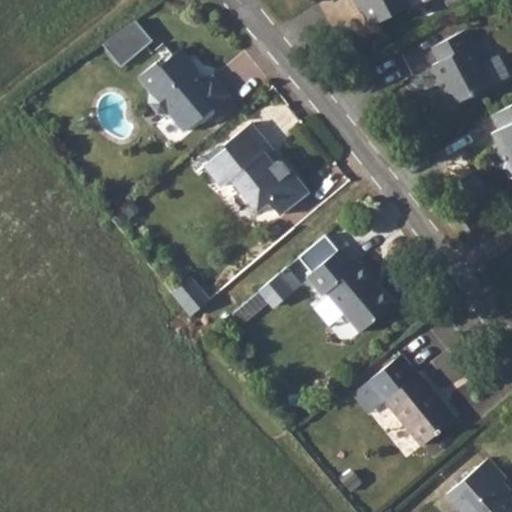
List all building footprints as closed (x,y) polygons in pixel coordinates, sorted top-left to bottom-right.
[(354,0),(363,16),(369,13),(377,26),(413,8),(409,0),(354,0)] [(127,22),(96,46),(112,67),(142,43),(127,22)] [(467,33),(436,49),(443,62),(436,66),(457,105),(511,75),(500,54),(484,64),(467,33)] [(158,60),(140,75),(151,89),(151,100),(160,112),(169,112),(185,131),(229,94),(213,75),(203,82),(195,72),(199,69),(181,47),(162,64),(158,60)] [(511,105),(494,115),(501,129),(494,132),(509,160),(507,167),(511,177),(511,176),(511,105)] [(233,180),(244,193),(250,188),(267,207),(272,203),(282,215),(310,192),(282,162),(276,162),(274,163),(266,153),(271,148),(250,123),(223,146),(225,148),(205,166),(223,188),(233,180)] [(250,188),(244,193),(260,213),(267,207),(250,188)] [(468,215),(459,222),(470,236),(479,230),(468,215)] [(309,274),(304,278),(320,297),(325,293),(359,332),(393,302),(379,285),(377,288),(356,264),(354,266),(339,249),(335,251),(322,236),(296,258),(309,274)] [(256,292),(270,308),(298,284),(284,268),(256,292)] [(192,277),(172,293),(190,315),(210,298),(192,277)] [(352,394),(362,405),(378,392),(386,402),(421,445),(455,416),(418,371),(416,373),(400,355),(352,394)] [(378,392),(362,405),(370,415),(386,402),(378,392)] [(488,457),(446,494),(461,511),(511,511),(511,497),(500,483),(506,477),(488,457)]
